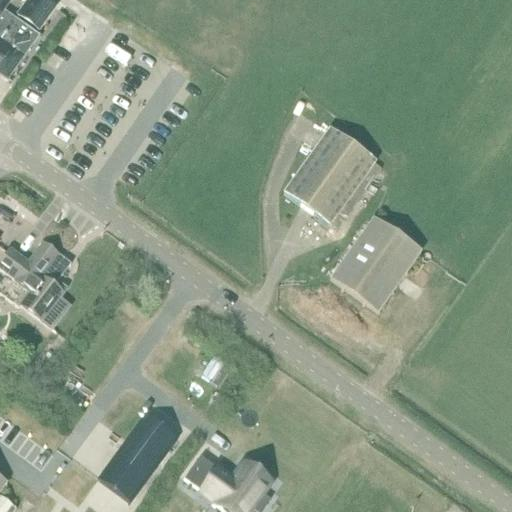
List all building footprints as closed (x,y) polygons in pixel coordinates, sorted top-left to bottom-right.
[(0,0),(0,79),(5,82),(34,40),(0,17),(12,0),(0,0)] [(38,0),(31,0),(17,20),(35,34),(52,10),(38,0)] [(328,132),(282,197),(328,229),(374,164),(328,132)] [(372,222),(328,284),(377,318),(421,256),(372,222)] [(10,255),(0,268),(0,274),(29,296),(18,309),(41,326),(50,333),(68,310),(58,303),(66,292),(53,283),(66,266),(41,247),(27,267),(10,255)] [(145,420),(98,485),(131,509),(178,444),(145,420)] [(201,461),(184,484),(215,506),(212,510),(215,511),(263,511),(270,503),(263,498),(271,486),(243,466),(232,483),(201,461)]
